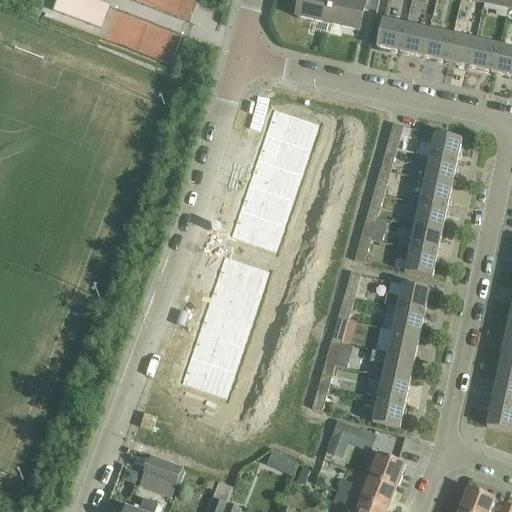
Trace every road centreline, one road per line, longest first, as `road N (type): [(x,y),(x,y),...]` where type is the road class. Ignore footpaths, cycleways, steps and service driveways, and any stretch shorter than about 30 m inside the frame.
road 1 (residential): [(84,511),(242,53)]
road 2 (residential): [(444,447),(511,122)]
road 3 (residential): [(511,118),(242,53)]
